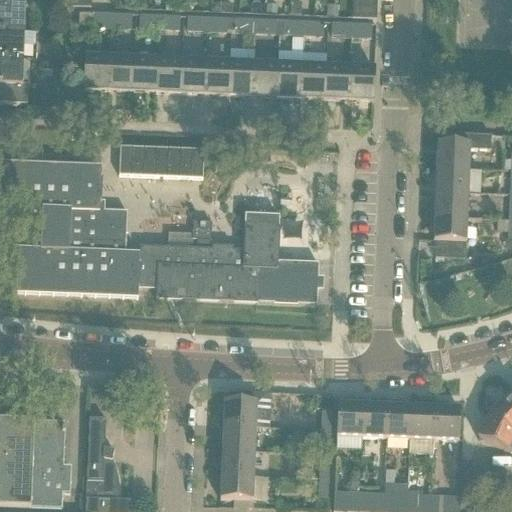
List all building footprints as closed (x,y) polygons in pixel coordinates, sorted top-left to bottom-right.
[(0,0),(0,9),(25,10),(24,0),(0,0)] [(90,0),(66,0),(66,9),(90,10),(90,0)] [(352,0),(352,8),(376,9),(376,0),(352,0)] [(165,5),(165,14),(174,14),(175,5),(165,5)] [(290,5),(289,18),(300,19),(301,5),(290,5)] [(216,6),(215,15),(225,16),(232,16),(233,7),(225,6),(216,6)] [(266,7),(265,16),(276,17),(277,8),(266,7)] [(326,7),(325,19),(337,20),(338,9),(326,7)] [(376,9),(352,8),(351,21),(375,22),(376,9)] [(0,9),(0,35),(23,37),(37,37),(38,11),(25,10),(0,9)] [(91,30),(110,31),(111,17),(78,16),(78,28),(91,29),(91,30)] [(111,17),(110,31),(130,32),(131,18),(111,17)] [(139,19),(138,33),(158,34),(159,19),(139,19)] [(159,19),(158,34),(179,35),(179,20),(159,19)] [(186,20),(186,35),(205,36),(206,21),(186,20)] [(206,21),(205,36),(226,37),(227,22),(206,21)] [(235,22),(234,37),(253,38),(254,23),(235,22)] [(254,23),(253,38),(274,39),(275,24),(254,23)] [(282,24),(282,39),(302,40),(302,25),(282,24)] [(302,25),(302,40),(323,41),(323,26),(302,25)] [(331,40),(350,41),(351,27),(331,26),(331,40)] [(351,27),(350,41),(370,41),(370,28),(351,27)] [(0,35),(0,62),(36,64),(37,37),(23,37),(0,35)] [(229,66),(227,99),(251,100),(252,67),(253,54),(229,53),(229,66)] [(83,93),(107,94),(109,62),(85,61),(83,93)] [(0,62),(0,108),(27,109),(28,90),(34,91),(36,64),(0,62)] [(107,94),(131,95),(133,63),(109,62),(107,94)] [(131,95),(155,96),(157,64),(133,63),(131,95)] [(155,96),(179,97),(180,64),(157,64),(155,96)] [(179,97),(202,98),(204,65),(180,64),(179,97)] [(202,98),(227,99),(229,66),(204,65),(202,98)] [(251,100),(275,101),(277,68),(252,67),(251,100)] [(275,101),(299,102),(300,69),(277,68),(275,101)] [(299,102),(323,103),(325,70),(300,69),(299,102)] [(323,103),(348,104),(349,71),(325,70),(323,103)] [(349,71),(348,104),(372,105),(373,72),(349,71)] [(437,146),(436,171),(468,172),(468,159),(484,160),(485,138),(449,137),(448,147),(437,146)] [(202,183),(203,154),(119,150),(118,179),(202,183)] [(210,243),(196,242),(195,252),(139,249),(139,256),(138,256),(138,257),(125,256),(127,215),(99,214),(99,205),(101,205),(102,179),(100,179),(100,170),(0,165),(0,220),(27,221),(26,251),(12,251),(11,260),(9,260),(8,286),(10,286),(9,296),(137,301),(137,291),(156,292),(155,302),(259,307),(316,309),(318,267),(277,266),(279,220),(245,219),(243,254),(224,253),(224,251),(212,250),(212,253),(210,253),(210,243)] [(436,171),(435,195),(467,197),(468,172),(436,171)] [(435,195),(434,220),(466,221),(467,197),(435,195)] [(466,221),(434,220),(433,245),(465,246),(466,221)] [(497,223),(496,235),(508,235),(509,224),(497,223)] [(192,242),(196,242),(210,243),(211,225),(193,224),(192,242)] [(224,405),(223,430),(255,431),(271,431),(272,396),(240,394),(240,406),(224,405)] [(511,397),(496,412),(488,420),(511,429),(511,397)] [(335,440),(335,452),(359,453),(360,441),(362,409),(337,407),(336,427),(335,440)] [(360,441),(385,442),(386,410),(362,409),(360,441)] [(385,442),(409,443),(411,411),(386,410),(385,442)] [(409,443),(434,445),(435,412),(411,411),(409,443)] [(435,412),(434,445),(458,446),(460,413),(435,412)] [(321,414),(321,434),(330,434),(331,415),(321,414)] [(511,429),(488,420),(478,442),(511,455),(511,429)] [(115,472),(112,464),(114,454),(104,452),(105,423),(89,422),(85,511),(130,511),(131,504),(119,503),(119,495),(118,487),(117,479),(115,472)] [(0,510),(32,511),(61,511),(62,498),(70,499),(71,479),(63,479),(65,426),(0,423),(0,510)] [(223,430),(222,454),(254,455),(255,431),(223,430)] [(330,434),(321,434),(320,454),(330,454),(330,434)] [(222,454),(221,479),(253,480),(254,455),(222,454)] [(320,462),(319,482),(328,483),(329,462),(320,462)] [(253,480),(221,479),(220,503),(252,505),(253,480)] [(328,483),(319,482),(318,501),(328,502),(328,483)] [(406,499),(405,511),(430,511),(431,500),(421,500),(422,495),(407,494),(406,499)] [(332,511),(357,511),(358,497),(333,496),(332,511)] [(357,511),(381,511),(382,498),(358,497),(357,511)] [(381,511),(405,511),(406,499),(382,498),(381,511)] [(431,500),(430,511),(458,511),(459,502),(431,500)]
